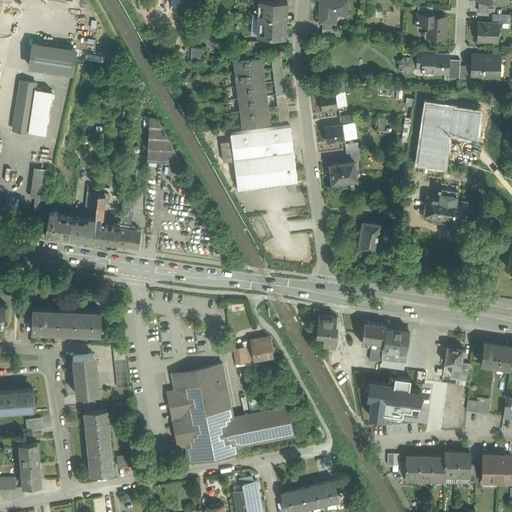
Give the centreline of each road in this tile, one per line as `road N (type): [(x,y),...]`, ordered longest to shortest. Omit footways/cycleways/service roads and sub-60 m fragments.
road 1 (primary): [(0,243),(330,292)]
road 2 (residential): [(330,292),(308,125),(306,0)]
road 3 (primary): [(330,292),(511,317)]
road 4 (residential): [(266,457),(114,485)]
road 5 (residential): [(372,439),(511,437)]
road 6 (residential): [(57,372),(72,494)]
